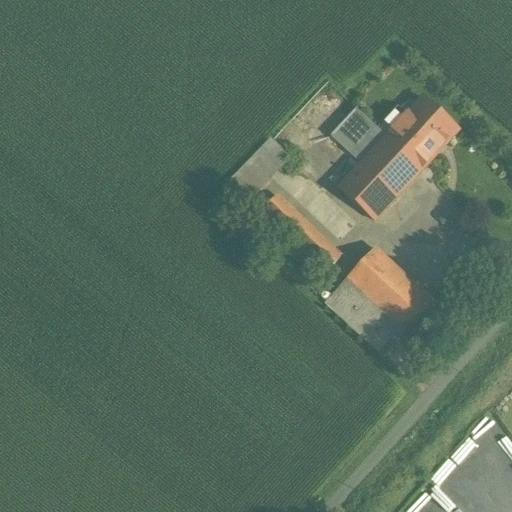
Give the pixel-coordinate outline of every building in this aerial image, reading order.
[(362,166),(340,190),(375,222),(458,132),(424,100),(388,138),(362,166)] [(388,138),(357,110),(332,138),(362,166),(388,138)] [(271,140),(221,187),(241,207),(290,159),(271,140)] [(341,258),(277,199),(259,219),(322,279),(341,258)] [(376,251),(327,304),(386,358),(435,305),(376,251)]
